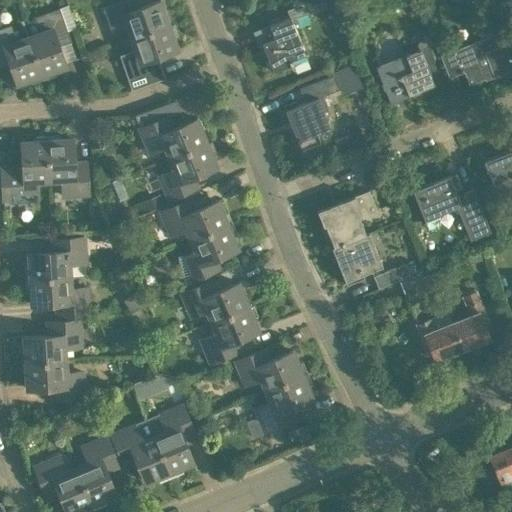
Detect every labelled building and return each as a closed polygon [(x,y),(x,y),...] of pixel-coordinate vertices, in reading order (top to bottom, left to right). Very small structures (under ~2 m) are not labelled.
[(159,0),(140,7),(136,0),(124,0),(103,8),(111,31),(126,26),(131,38),(168,25),(159,0)] [(290,17),(291,20),(307,14),(303,3),(287,10),(289,17),(290,17)] [(65,66),(58,46),(71,42),(67,31),(75,28),(68,5),(34,17),(40,32),(28,37),(41,75),(65,66)] [(269,25),(269,26),(253,32),(261,50),(264,49),(273,71),(290,65),(291,67),(293,66),(291,60),(305,54),(291,20),(290,17),(289,17),(269,25)] [(128,89),(155,80),(152,71),(158,68),(154,57),(177,49),(168,25),(131,38),(134,49),(116,55),(128,89)] [(28,37),(16,41),(11,26),(0,29),(0,66),(10,63),(17,83),(41,75),(28,37)] [(493,77),(511,69),(511,64),(497,27),(485,31),(488,37),(444,53),(439,41),(436,42),(448,77),(463,71),(468,84),(483,79),(482,76),(491,72),(493,77)] [(418,49),(374,67),(389,102),(433,84),(425,66),(434,62),(427,45),(436,42),(424,32),(417,42),(419,48),(418,49)] [(304,101),(296,105),(294,101),(283,106),(301,150),(319,143),(316,133),(329,128),(323,112),(327,110),(322,96),(339,89),(333,75),(298,88),(304,101)] [(159,120),(138,128),(148,152),(164,146),(169,158),(206,142),(196,119),(173,128),(168,116),(159,120)] [(72,139),(47,140),(49,180),(61,179),(63,196),(88,194),(85,162),(73,163),(72,139)] [(49,180),(47,140),(21,142),(22,167),(1,168),(3,200),(37,198),(36,181),(49,180)] [(169,158),(173,169),(158,176),(168,199),(197,186),(193,176),(216,166),(206,142),(169,158)] [(511,148),(483,161),(498,198),(511,191),(511,148)] [(472,189),(457,196),(448,175),(411,190),(424,222),(437,217),(436,214),(455,206),(469,241),(490,232),(472,189)] [(119,178),(104,185),(111,202),(126,196),(119,178)] [(368,190),(350,197),(316,210),(322,225),(324,224),(333,246),(333,247),(365,234),(364,233),(358,218),(376,211),(368,190)] [(159,193),(134,204),(138,212),(162,202),(159,193)] [(217,201),(194,210),(189,199),(160,211),(170,234),(185,228),(190,240),(227,225),(217,201)] [(194,251),(179,258),(186,282),(218,269),(214,258),(237,249),(227,225),(190,240),(194,251)] [(333,247),(333,246),(331,247),(346,285),(363,278),(361,273),(381,266),(368,232),(364,233),(365,234),(333,247)] [(51,239),(52,251),(28,253),(29,278),(69,276),(68,264),(85,263),(83,237),(51,239)] [(479,251),(468,255),(470,261),(481,258),(479,251)] [(399,281),(416,275),(411,262),(372,277),(377,289),(398,281),(399,281)] [(420,273),(416,275),(399,281),(404,295),(425,286),(420,273)] [(69,276),(29,278),(31,304),(55,303),(56,316),(88,314),(86,288),(70,289),(69,276)] [(237,283),(214,292),(210,282),(181,294),(190,316),(205,310),(210,322),(247,306),(237,283)] [(470,315),(451,323),(462,349),(488,338),(480,317),(484,314),(475,292),(463,296),(470,315)] [(210,322),(215,334),(200,340),(210,363),(239,351),(234,340),(257,331),(247,306),(210,322)] [(462,349),(451,323),(447,312),(416,324),(422,340),(428,340),(430,346),(429,346),(434,360),(462,349)] [(47,322),(48,336),(23,337),(25,363),(65,360),(64,348),(80,347),(78,320),(47,322)] [(291,351),(269,360),(264,349),(235,361),(245,385),(259,379),(264,390),(301,374),(291,351)] [(66,373),(65,360),(25,363),(27,389),(51,387),(52,399),(83,397),(82,372),(66,373)] [(264,390),(269,401),(253,408),(257,418),(246,423),(252,437),(300,417),(295,405),(311,398),(301,374),(264,390)] [(161,376),(154,375),(159,389),(165,386),(161,376)] [(158,415),(146,420),(168,473),(192,463),(182,439),(193,434),(181,405),(158,415)] [(135,425),(111,435),(123,464),(135,459),(144,482),(168,473),(146,420),(135,425)] [(87,462),(76,467),(91,504),(115,494),(106,471),(118,466),(106,437),(81,447),(87,462)] [(511,481),(511,446),(488,456),(501,486),(511,481)] [(76,467),(64,472),(58,457),(33,467),(46,496),(58,491),(66,511),(71,511),(91,504),(76,467)]
